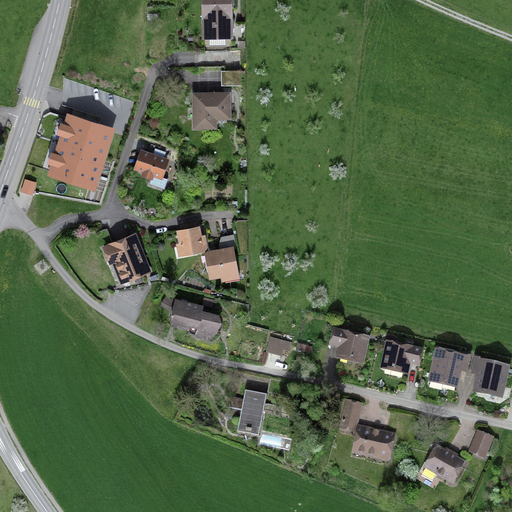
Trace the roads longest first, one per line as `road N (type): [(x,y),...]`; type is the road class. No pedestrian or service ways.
road 1 (residential): [(0,199),(85,296),(152,338),(511,425)]
road 2 (tertiary): [(59,0),(0,193)]
